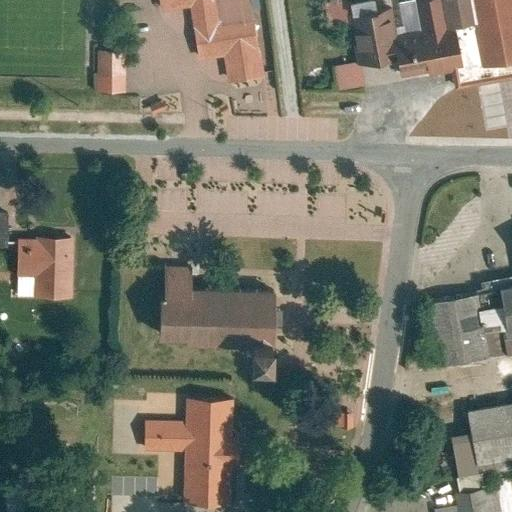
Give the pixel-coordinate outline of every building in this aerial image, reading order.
[(225,56),(228,77),(258,73),(247,2),(259,0),(258,0),(153,0),(157,22),(190,17),(196,60),(225,56)] [(353,9),(376,5),(375,0),(333,0),(337,20),(354,17),(353,9)] [(397,34),(400,50),(403,69),(431,64),(432,70),(456,66),(459,82),(511,73),(511,0),(402,0),(408,32),(397,34)] [(376,5),(353,9),(354,17),(361,56),(400,50),(397,34),(385,36),(384,28),(395,26),(390,3),(376,5)] [(99,45),(97,89),(128,89),(125,47),(99,45)] [(336,61),(338,86),(365,83),(362,58),(336,61)] [(8,210),(0,210),(0,241),(10,240),(8,210)] [(473,282),(416,292),(426,353),(511,338),(511,223),(507,224),(511,253),(511,263),(471,270),(473,282)] [(40,288),(73,288),(72,233),(55,233),(55,236),(18,236),(18,272),(39,271),(40,288)] [(163,263),(162,333),(255,335),(255,355),(275,355),(276,316),(276,284),(197,282),(197,264),(163,263)] [(178,453),(177,506),(226,506),(227,398),(180,397),(180,423),(103,422),(102,452),(178,453)] [(511,400),(464,409),(467,424),(445,428),(452,473),(479,468),(477,461),(511,454),(511,400)] [(502,511),(511,510),(511,475),(437,487),(441,511),(502,511)]
